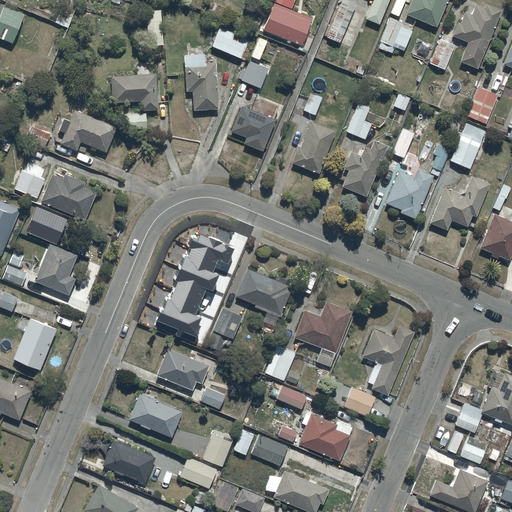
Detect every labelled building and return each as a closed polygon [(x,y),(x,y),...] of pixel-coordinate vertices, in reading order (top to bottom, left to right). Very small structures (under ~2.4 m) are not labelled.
[(273,0),(274,0),(263,28),(301,43),(312,16),(290,7),(293,0),(273,0)] [(355,2),(349,0),(339,0),(326,35),(343,42),(346,32),(343,31),(355,2)] [(387,0),(371,0),(365,16),(379,22),(387,0)] [(409,0),(405,11),(435,25),(445,0),(409,0)] [(476,66),(500,8),(485,2),(484,5),(475,1),(470,12),(464,9),(459,21),(456,20),(451,34),(467,40),(459,60),(476,66)] [(24,12),(3,4),(0,12),(0,36),(13,41),(24,12)] [(68,26),(73,14),(55,7),(51,19),(68,26)] [(163,43),(161,9),(146,10),(148,44),(163,43)] [(362,13),(354,10),(347,28),(355,31),(362,13)] [(403,49),(411,30),(400,25),(401,21),(388,16),(379,39),(381,40),(378,46),(392,52),(395,45),(403,49)] [(219,24),(211,43),(241,56),(249,37),(219,24)] [(454,44),(438,37),(429,61),(444,68),(454,44)] [(511,42),(502,63),(511,66),(511,42)] [(204,52),(183,53),(185,90),(192,89),(193,108),(218,107),(215,60),(204,61),(204,52)] [(255,84),(263,64),(251,59),(243,79),(255,84)] [(346,61),(344,67),(362,74),(364,67),(358,64),(357,66),(346,61)] [(157,107),(155,71),(110,74),(112,101),(139,99),(140,108),(157,107)] [(477,85),(465,113),(485,122),(497,94),(477,85)] [(308,91),(301,108),(314,113),(321,96),(308,91)] [(409,96),(398,92),(393,104),(393,105),(388,117),(398,121),(403,109),(404,110),(409,96)] [(358,102),(346,130),(364,138),(370,123),(362,120),(368,106),(358,102)] [(262,149),(274,117),(265,113),(268,108),(260,105),(258,110),(240,103),(230,130),(235,132),(234,137),(241,139),(236,151),(248,156),(253,146),(262,149)] [(115,125),(73,108),(69,119),(63,116),(58,129),(64,131),(59,142),(76,149),(80,140),(105,150),(115,125)] [(132,112),(132,127),(146,127),(145,111),(132,112)] [(318,171),(334,129),(310,119),(300,145),(297,145),(291,161),(318,171)] [(476,150),(484,129),(465,121),(465,124),(461,122),(453,140),(456,141),(449,159),(469,166),(473,157),(476,158),(479,151),(476,150)] [(35,126),(31,124),(26,135),(44,144),(50,130),(36,124),(35,126)] [(403,156),(413,132),(401,127),(391,152),(403,156)] [(365,195),(386,144),(373,139),(369,147),(363,145),(360,153),(350,149),(342,166),(347,168),(341,184),(365,195)] [(440,169),(448,148),(437,143),(433,153),(435,153),(430,166),(432,166),(430,172),(438,175),(439,169),(440,169)] [(415,217),(432,174),(416,167),(413,175),(397,168),(384,201),(400,207),(399,210),(415,217)] [(51,172),(41,199),(84,218),(95,191),(81,185),(83,180),(64,173),(62,176),(51,172)] [(39,181),(21,173),(13,190),(32,198),(39,181)] [(475,215),(488,182),(470,174),(463,193),(443,185),(428,222),(446,229),(450,219),(467,225),(471,213),(475,215)] [(499,209),(509,187),(503,183),(492,206),(499,209)] [(20,206),(0,198),(0,253),(0,254),(20,206)] [(511,219),(493,212),(478,246),(492,251),(491,254),(497,257),(498,254),(511,259),(511,256),(511,219)] [(49,241),(33,278),(67,293),(74,276),(68,274),(77,253),(49,241)] [(191,249),(174,286),(201,298),(219,256),(198,246),(196,251),(191,249)] [(26,271),(8,263),(3,276),(21,283),(26,271)] [(287,283),(246,266),(235,295),(254,303),(253,305),(265,310),(262,319),(273,323),(277,313),(279,314),(290,288),(286,286),(287,283)] [(18,295),(0,287),(0,304),(12,309),(18,295)] [(330,365),(350,309),(324,300),(319,314),(303,308),(293,335),(320,345),(315,360),(330,365)] [(205,336),(214,313),(195,304),(185,329),(205,336)] [(233,336),(240,314),(237,312),(238,310),(224,305),(223,306),(221,305),(206,344),(219,349),(222,342),(229,344),(231,336),(233,336)] [(39,367),(55,327),(30,316),(28,319),(22,317),(17,328),(23,330),(13,357),(39,367)] [(387,393),(413,329),(398,323),(392,336),(372,327),(361,354),(363,355),(361,360),(369,364),(371,358),(380,362),(370,386),(387,393)] [(288,369),(294,351),(275,342),(263,372),(283,379),(283,378),(295,383),(298,373),(288,369)] [(207,363),(167,346),(156,374),(191,388),(195,379),(200,381),(207,363)] [(511,423),(511,422),(511,373),(504,370),(497,387),(491,384),(480,410),(494,416),(493,418),(500,421),(501,418),(511,423)] [(31,388),(0,375),(0,413),(0,414),(1,411),(19,418),(31,388)] [(281,384),(275,396),(299,407),(305,394),(281,384)] [(206,386),(200,399),(218,407),(224,394),(206,386)] [(351,386),(343,404),(366,414),(374,396),(351,386)] [(181,409),(138,392),(128,418),(171,435),(181,409)] [(234,398),(227,412),(239,417),(245,404),(234,398)] [(480,408),(463,401),(454,424),(473,431),(480,412),(479,411),(480,408)] [(334,421),(309,412),(309,413),(304,411),(300,421),(305,423),(297,442),(338,459),(351,424),(336,418),(334,421)] [(295,429),(281,423),(276,433),(291,439),(295,429)] [(233,435),(214,427),(202,458),(221,466),(233,435)] [(253,433),(239,428),(231,449),(245,454),(253,433)] [(287,445),(258,433),(250,453),(279,465),(287,445)] [(511,434),(503,459),(511,462),(511,434)] [(155,455),(111,438),(100,464),(144,481),(155,455)] [(484,449),(465,441),(459,454),(479,462),(480,458),(482,459),(484,454),(482,453),(484,449)] [(216,467),(193,458),(192,459),(186,457),(179,474),(208,486),(216,467)] [(487,478),(458,466),(451,484),(434,477),(428,494),(473,511),(487,478)] [(328,486),(282,467),(279,477),(272,474),(266,487),(274,490),(272,495),(314,511),(319,501),(322,502),(328,486)] [(238,485),(218,477),(208,501),(227,509),(238,485)] [(511,478),(507,477),(499,496),(511,500),(511,478)] [(132,511),(137,505),(98,482),(82,509),(88,511),(132,511)] [(263,496),(241,486),(234,502),(257,511),(263,496)]
